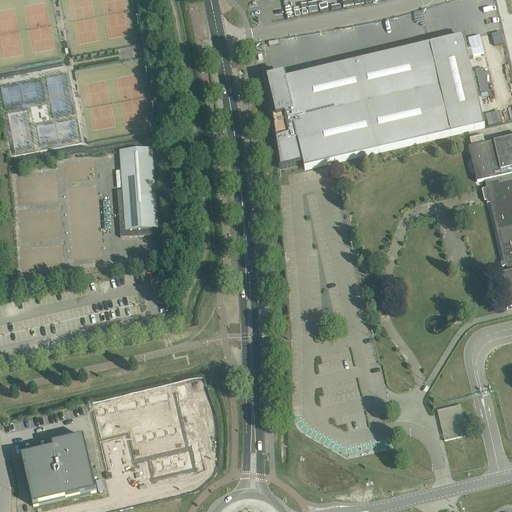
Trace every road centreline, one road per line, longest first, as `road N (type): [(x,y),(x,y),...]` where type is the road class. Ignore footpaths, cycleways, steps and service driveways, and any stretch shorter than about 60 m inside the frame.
road 1 (secondary): [(253,428),(240,187),(218,40)]
road 2 (unclassified): [(218,40),(420,0)]
road 3 (unclassified): [(366,511),(511,475)]
